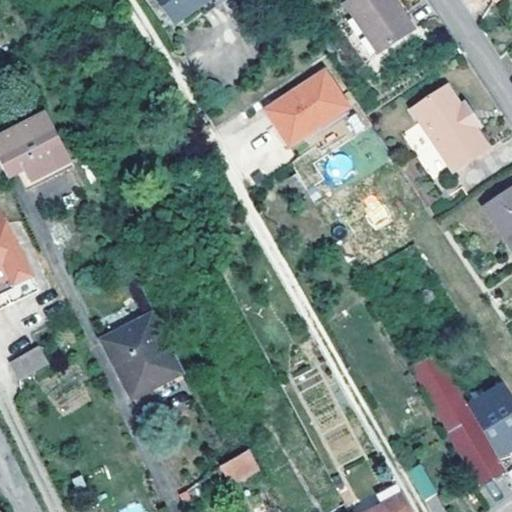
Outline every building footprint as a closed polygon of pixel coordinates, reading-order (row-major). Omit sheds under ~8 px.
[(210,0),(159,0),(177,24),(200,8),(210,0)] [(210,0),(200,8),(206,17),(230,0),(210,0)] [(397,21),(405,15),(394,0),(348,0),(345,2),(379,53),(406,35),(397,21)] [(406,35),(415,30),(405,15),(397,21),(406,35)] [(285,87),(264,100),(293,146),(350,110),(327,75),(292,97),(285,87)] [(462,105),(450,88),(412,115),(454,175),(492,149),(479,130),(483,128),(466,103),(462,105)] [(48,114),(0,137),(0,161),(7,175),(22,168),(29,181),(72,159),(48,114)] [(511,184),(482,203),(511,247),(511,184)] [(2,212),(0,212),(0,306),(5,305),(1,296),(19,287),(23,295),(40,287),(2,212)] [(5,305),(0,306),(0,324),(47,301),(40,287),(23,295),(19,287),(1,296),(5,305)] [(431,289),(422,294),(428,303),(436,298),(431,289)] [(131,398),(182,373),(152,314),(125,327),(120,316),(97,328),(131,398)] [(40,346),(12,362),(19,377),(47,362),(40,346)] [(507,470),(439,353),(415,367),(479,478),(484,486),(507,470)] [(511,448),(511,398),(504,386),(472,406),(502,455),(511,448)] [(221,467),(231,486),(242,479),(249,475),(260,469),(250,451),(221,467)] [(422,465),(409,473),(426,503),(440,494),(422,465)] [(180,496),(188,511),(191,511),(208,500),(204,492),(214,484),(209,475),(180,496)] [(249,475),(242,479),(248,489),(255,485),(249,475)] [(479,478),(475,481),(479,489),(484,486),(479,478)] [(449,511),(440,494),(426,503),(431,511),(449,511)] [(370,511),(402,511),(396,499),(370,511)]
